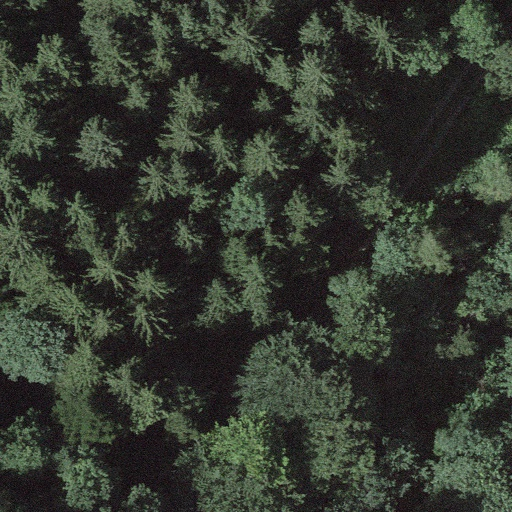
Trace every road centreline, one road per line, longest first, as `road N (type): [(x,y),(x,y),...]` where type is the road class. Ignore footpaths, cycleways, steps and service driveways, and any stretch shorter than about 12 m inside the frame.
road 1 (track): [(509,0),(377,211),(253,376),(203,470),(195,511)]
road 2 (track): [(377,211),(511,113)]
